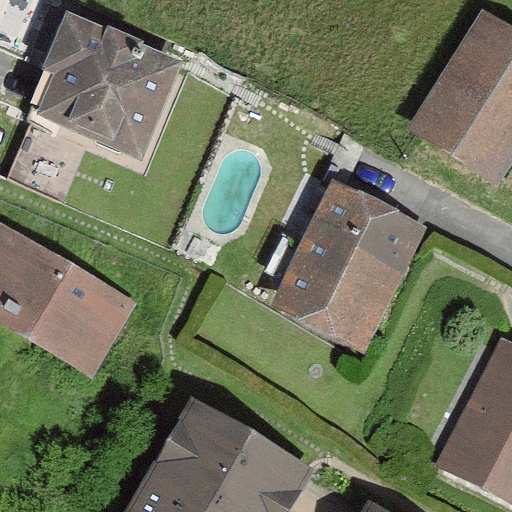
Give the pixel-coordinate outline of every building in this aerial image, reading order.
[(511,150),(511,57),(477,33),(396,152),(474,205),(511,150)] [(162,82),(56,37),(24,112),(130,157),(162,82)] [(426,229),(333,184),(273,309),(365,354),(426,229)] [(136,305),(0,226),(0,324),(93,378),(136,305)] [(511,345),(502,341),(437,469),(511,506),(511,345)] [(177,406),(118,511),(287,511),(306,477),(177,406)]
